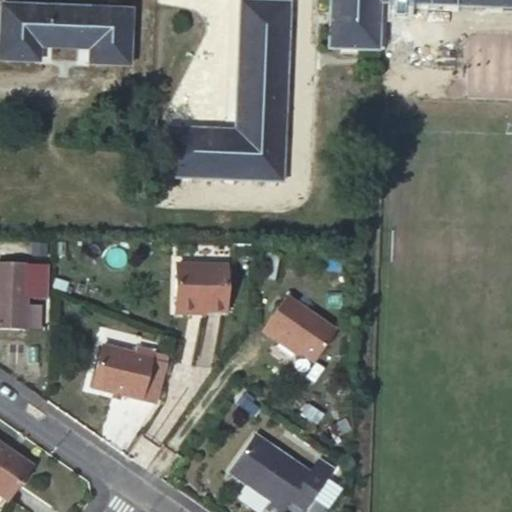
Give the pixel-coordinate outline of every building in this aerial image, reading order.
[(290,0),(283,0),(240,0),(235,128),(166,125),(164,176),(283,181),(290,0)] [(511,0),(329,0),(328,48),(364,49),(379,49),(381,2),(511,6),(511,0)] [(135,9),(4,3),(2,59),(43,61),(44,45),(93,47),(92,63),(132,65),(135,9)] [(30,263),(0,262),(0,328),(28,329),(30,263)] [(225,310),(226,266),(176,265),(175,309),(225,310)] [(337,329),(288,296),(264,329),(278,339),(280,336),(316,360),(337,329)] [(104,342),(97,384),(162,394),(169,354),(154,352),(155,344),(139,342),(139,348),(104,342)] [(170,346),(155,344),(154,352),(169,354),(170,346)] [(311,469),(257,430),(231,467),(273,497),(268,504),(278,511),(281,511),(292,498),(306,508),(331,474),(316,462),(311,469)] [(0,440),(0,492),(9,499),(33,464),(0,440)] [(320,457),(316,462),(331,474),(335,468),(320,457)]
